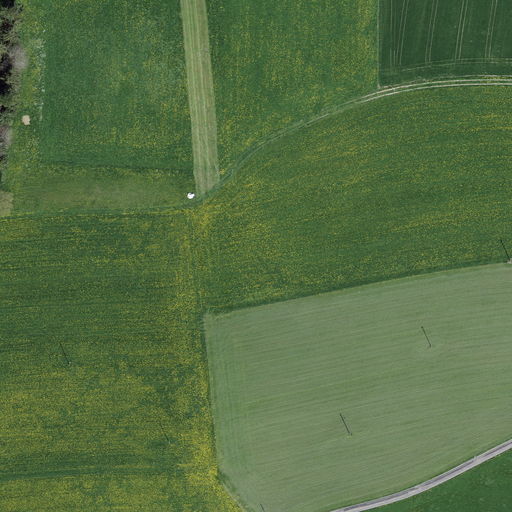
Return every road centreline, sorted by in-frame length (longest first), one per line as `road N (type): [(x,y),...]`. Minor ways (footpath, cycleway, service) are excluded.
road 1 (track): [(183,206),(263,142),(344,106),(415,87),(511,82)]
road 2 (unclassified): [(511,443),(414,491),(344,511)]
